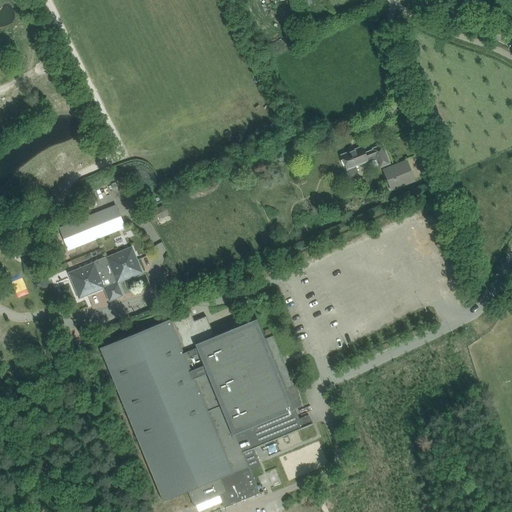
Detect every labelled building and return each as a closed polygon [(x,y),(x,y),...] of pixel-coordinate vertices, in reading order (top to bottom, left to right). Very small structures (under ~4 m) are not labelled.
[(297,0),(302,8),(313,3),(311,0),(297,0)] [(13,10),(17,18),(27,14),(23,5),(13,10)] [(23,32),(27,41),(36,38),(32,29),(23,32)] [(79,110),(75,103),(79,102),(75,94),(71,96),(68,89),(53,97),(64,118),(79,110)] [(368,161),(367,158),(377,154),(382,166),(389,163),(382,145),(372,149),(373,150),(364,153),(362,147),(341,156),(349,176),(358,172),(355,166),(368,161)] [(57,161),(63,176),(75,171),(68,156),(57,161)] [(42,185),(52,181),(47,168),(37,171),(42,185)] [(385,176),(391,190),(414,181),(411,173),(400,177),(397,171),(385,176)] [(115,205),(88,216),(97,239),(125,228),(115,205)] [(146,212),(151,221),(160,216),(161,219),(167,216),(162,205),(146,212)] [(88,216),(58,228),(68,251),(97,239),(88,216)] [(80,278),(72,281),(75,289),(79,298),(95,292),(104,288),(117,283),(113,274),(122,271),(125,279),(142,273),(138,263),(135,256),(127,259),(123,251),(106,258),(94,263),(76,270),(80,278)] [(23,277),(11,281),(17,297),(28,293),(23,277)] [(39,282),(34,284),(35,287),(40,285),(43,286),(47,285),(48,282),(46,278),(43,277),(40,278),(39,282)] [(104,288),(109,301),(122,296),(117,283),(104,288)] [(302,406),(296,385),(295,383),(295,385),(293,386),(273,336),(264,339),(256,320),(214,337),(206,316),(189,323),(186,316),(181,318),(180,315),(135,334),(99,348),(162,502),(187,492),(193,506),(219,496),(224,508),(260,493),(250,470),(261,466),(254,449),(312,425),(312,424),(301,428),(293,409),(302,406)]
